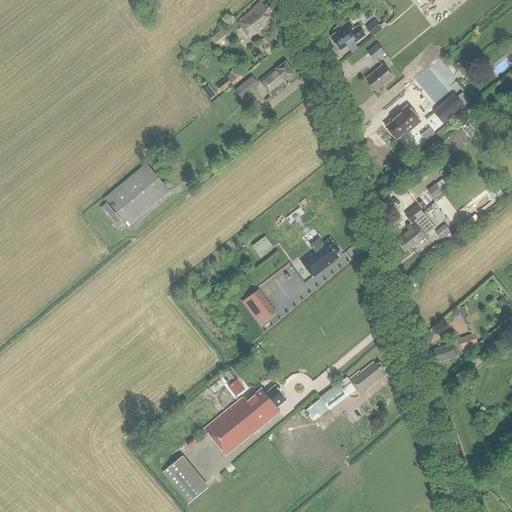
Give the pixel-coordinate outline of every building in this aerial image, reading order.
[(263,27),(266,24),(267,24),(273,19),(269,14),(272,11),(266,4),(264,6),(261,3),(254,8),(255,9),(238,23),(250,39),(263,28),(263,27)] [(371,36),(386,26),(384,23),(379,27),(374,21),(365,28),(371,36)] [(354,30),(349,22),(339,28),(338,27),(334,30),(336,33),(330,38),(334,44),(335,44),(340,50),(353,41),(354,43),(365,36),(359,27),(354,30)] [(210,39),(214,45),(228,34),(223,28),(210,39)] [(373,61),(383,52),(377,45),(367,53),(373,61)] [(294,74),(285,62),(276,70),(275,68),(259,82),(271,96),(285,85),(282,83),(294,74)] [(374,91),(375,90),(376,92),(392,78),(382,65),(366,79),(371,85),(370,86),(370,87),(372,91),(374,91)] [(242,79),(234,69),(226,76),(227,77),(216,87),(221,93),(229,87),(230,89),(242,79)] [(241,99),(258,85),(252,76),(234,91),(241,99)] [(452,95),(433,113),(444,124),(463,107),(452,95)] [(421,123),(407,106),(389,120),(391,123),(385,128),(395,141),(405,133),(406,134),(421,123)] [(169,192),(145,165),(102,201),(105,205),(100,209),(120,232),(125,227),(127,229),(169,192)] [(427,191),(433,199),(442,192),(435,184),(427,191)] [(402,241),(399,243),(405,251),(407,248),(409,251),(422,240),(424,242),(428,238),(426,235),(435,228),(425,216),(417,206),(405,216),(413,225),(416,223),(417,224),(399,238),(402,241)] [(444,225),(435,232),(443,243),(452,235),(444,225)] [(272,247),(264,237),(260,241),(267,250),(272,247)] [(329,238),(322,244),(318,239),(309,246),(313,251),(299,262),(312,278),(333,262),(339,257),(336,254),(339,251),(329,238)] [(259,289),(242,302),(259,326),(276,313),(259,289)] [(501,298),(496,303),(502,308),(506,303),(501,298)] [(468,316),(465,307),(460,309),(463,318),(468,316)] [(457,339),(461,350),(476,345),(473,334),(457,339)] [(458,356),(454,343),(433,350),(434,353),(431,354),(434,362),(437,361),(438,363),(458,356)] [(359,372),(349,380),(360,395),(369,388),(368,387),(377,380),(377,382),(385,376),(381,372),(385,370),(379,363),(376,365),(374,362),(360,373),(359,372)] [(232,383),(237,380),(230,371),(225,374),(232,383)] [(237,380),(232,383),(228,387),(235,396),(245,389),(237,379),(237,380)] [(319,398),(329,411),(348,396),(338,383),(319,398)] [(243,398),(204,429),(207,433),(226,456),(280,412),(277,408),(286,400),(275,386),(265,394),(261,389),(252,397),(250,395),(248,396),(247,395),(243,398)] [(310,404),(318,398),(315,394),(307,401),(310,404)] [(306,419),(310,416),(305,411),(304,409),(300,412),(306,419)] [(208,488),(183,456),(182,457),(163,473),(188,504),(208,488)]
